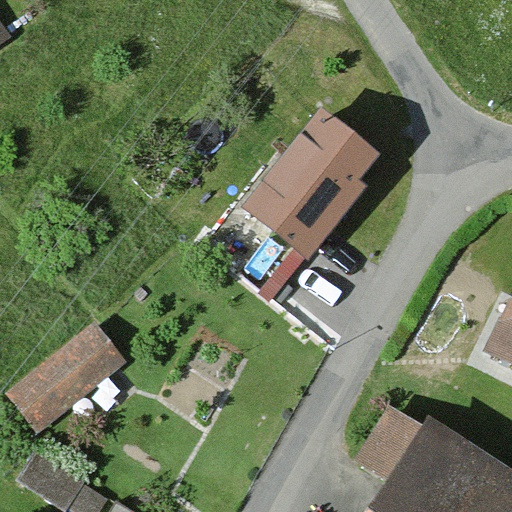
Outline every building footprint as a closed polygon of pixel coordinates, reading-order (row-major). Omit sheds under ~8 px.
[(374,168),(321,126),(247,218),(308,266),(362,199),(354,193),(374,168)] [(511,314),(491,360),(511,369),(511,314)] [(121,367),(94,333),(11,400),(39,434),(121,367)] [(511,511),(511,489),(428,437),(380,511),(511,511)] [(85,511),(97,511),(111,490),(35,444),(19,471),(85,511)] [(153,511),(108,497),(103,511),(153,511)]
